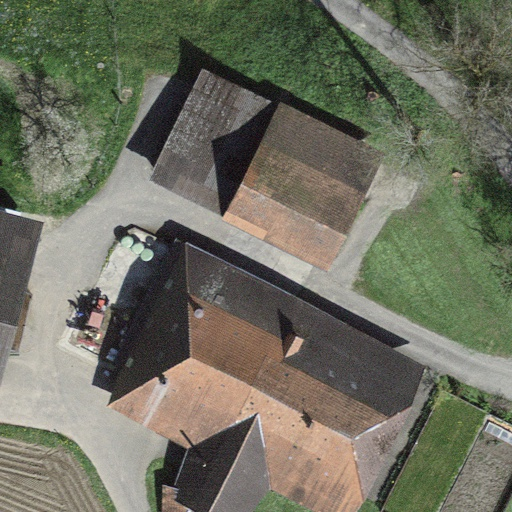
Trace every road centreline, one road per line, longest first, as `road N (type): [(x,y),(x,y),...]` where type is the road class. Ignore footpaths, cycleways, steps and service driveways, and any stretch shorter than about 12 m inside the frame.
road 1 (track): [(130,511),(88,426),(49,373),(47,324),(82,251),(114,221),(149,207),(214,228),(511,389)]
road 2 (track): [(327,0),(483,120),(511,158)]
